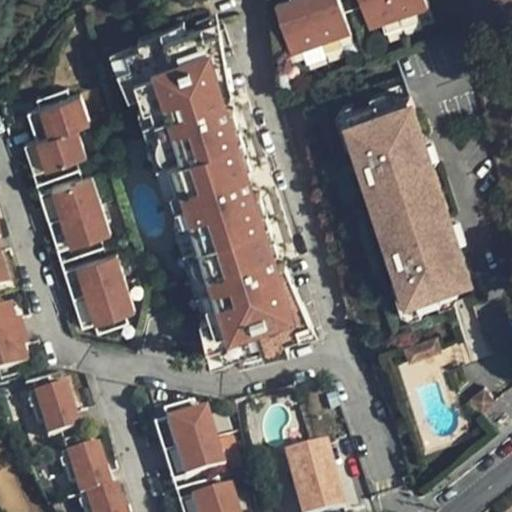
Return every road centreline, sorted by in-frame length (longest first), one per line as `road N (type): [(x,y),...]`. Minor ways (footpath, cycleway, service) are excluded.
road 1 (residential): [(344,351),(250,62),(254,0)]
road 2 (unknown): [(511,315),(429,55)]
road 3 (residential): [(104,360),(226,386),(344,351)]
road 4 (residential): [(0,164),(61,350),(104,360)]
road 5 (residential): [(397,511),(344,351)]
road 6 (residential): [(104,360),(149,511)]
